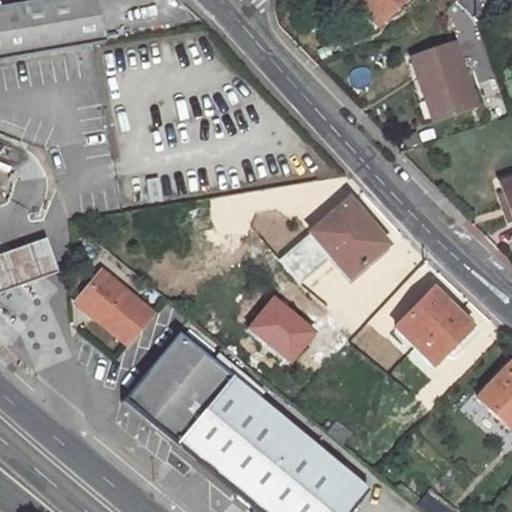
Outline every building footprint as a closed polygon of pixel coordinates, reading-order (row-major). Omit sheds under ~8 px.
[(0,60),(106,42),(98,0),(43,0),(0,7),(0,60)] [(404,0),(350,0),(351,1),(346,5),(371,31),(404,0)] [(471,104),(451,42),(409,56),(430,118),(471,104)] [(511,176),(499,181),(511,217),(511,176)] [(348,279),(386,246),(347,201),(279,260),(300,284),(330,258),(348,279)] [(162,260),(184,233),(171,222),(145,226),(135,238),(162,260)] [(212,256),(184,233),(162,260),(190,283),(212,256)] [(0,292),(57,273),(46,241),(45,240),(0,255),(0,292)] [(220,247),(212,256),(190,283),(217,305),(247,269),(220,247)] [(75,300),(127,344),(152,315),(100,271),(75,300)] [(433,367),(469,329),(455,315),(432,292),(395,330),(414,349),(433,367)] [(270,299),(244,330),(289,366),(314,334),(270,299)] [(178,447),(234,380),(180,335),(124,402),(178,447)] [(477,400),(510,431),(511,428),(511,370),(509,367),(477,400)] [(202,466),(258,511),(347,511),(366,489),(234,380),(178,447),(202,466)] [(353,433),(338,421),(328,433),(344,446),(353,433)]
